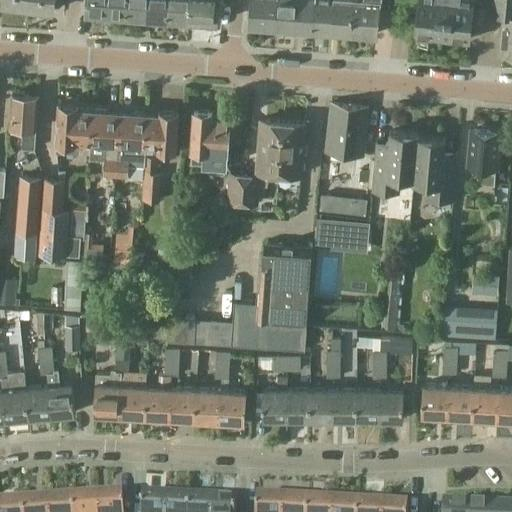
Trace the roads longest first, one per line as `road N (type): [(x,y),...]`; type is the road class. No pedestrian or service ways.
road 1 (residential): [(0,459),(48,447),(233,450),(511,468)]
road 2 (tertiary): [(511,94),(230,68)]
road 3 (tertiary): [(230,68),(66,57)]
